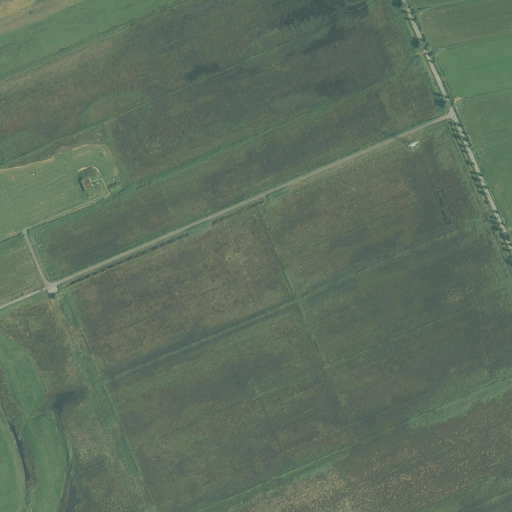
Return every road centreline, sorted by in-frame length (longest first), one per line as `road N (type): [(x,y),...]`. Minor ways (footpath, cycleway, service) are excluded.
road 1 (track): [(47,287),(453,113)]
road 2 (unclassified): [(511,250),(403,0)]
road 3 (track): [(47,287),(139,511)]
